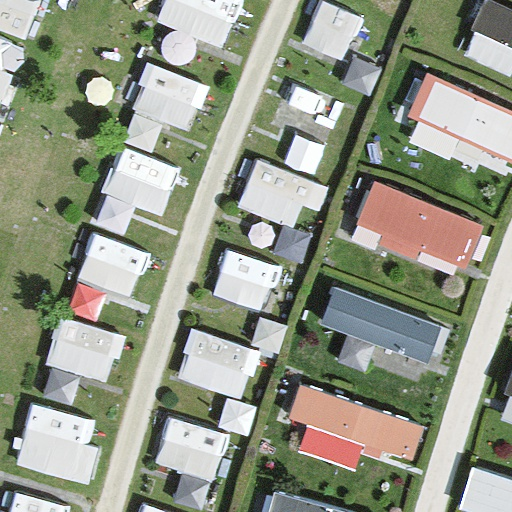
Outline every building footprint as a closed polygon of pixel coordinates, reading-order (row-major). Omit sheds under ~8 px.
[(0,0),(0,14),(30,24),(37,0),(0,0)] [(159,0),(157,8),(224,32),(235,0),(159,0)] [(349,0),(321,0),(311,31),(347,42),(359,3),(349,0)] [(511,4),(501,0),(482,0),(466,30),(511,50),(511,4)] [(0,96),(15,47),(0,42),(0,96)] [(136,99),(196,114),(208,65),(148,51),(136,99)] [(511,115),(433,80),(413,117),(511,161),(511,115)] [(109,182),(162,199),(178,151),(124,134),(109,182)] [(240,193),(301,217),(320,168),(259,145),(240,193)] [(485,231),(382,185),(362,222),(468,269),(485,231)] [(100,219),(83,263),(131,283),(149,239),(100,219)] [(230,234),(213,284),(268,302),(285,252),(230,234)] [(447,328),(341,288),(324,326),(432,366),(447,328)] [(48,352),(110,367),(122,319),(60,303),(48,352)] [(176,361),(241,386),(260,337),(195,312),(176,361)] [(511,371),(503,393),(511,396),(511,371)] [(417,427),(311,387),(293,425),(402,466),(417,427)] [(4,389),(0,420),(0,449),(89,461),(97,401),(4,389)] [(166,406),(158,454),(218,463),(226,415),(166,406)] [(511,511),(511,482),(481,473),(465,511),(511,511)] [(54,511),(60,489),(14,477),(5,511),(54,511)] [(328,511),(278,497),(272,511),(328,511)]
